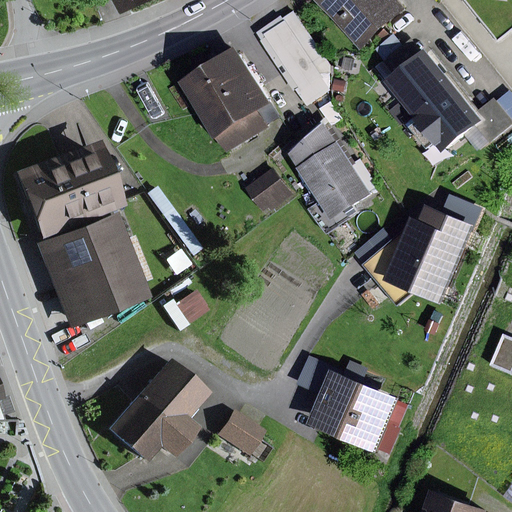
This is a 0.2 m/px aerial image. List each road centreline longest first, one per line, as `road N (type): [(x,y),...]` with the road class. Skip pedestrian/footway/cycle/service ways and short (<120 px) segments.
road 1 (tertiary): [(95,511),(59,443),(0,274)]
road 2 (secondary): [(229,0),(131,48),(41,76)]
